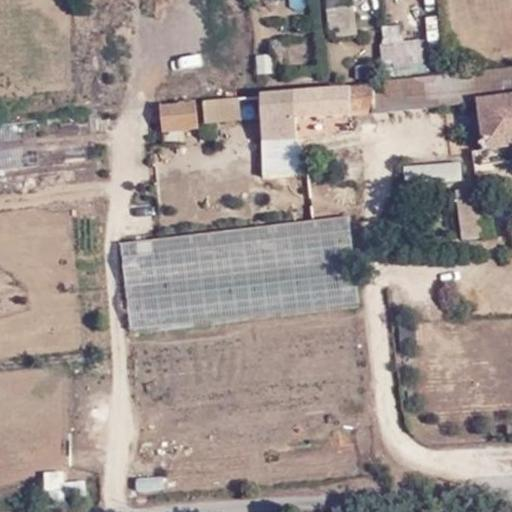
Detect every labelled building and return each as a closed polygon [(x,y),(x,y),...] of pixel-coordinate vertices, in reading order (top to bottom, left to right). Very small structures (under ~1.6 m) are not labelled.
[(319,41),(349,38),(347,10),(316,13),(319,41)] [(380,86),(416,80),(415,63),(380,65),(380,86)] [(511,68),(473,73),(476,106),(480,169),(511,165),(511,68)] [(473,73),(435,77),(416,80),(380,86),(314,93),(295,93),(297,127),(349,122),(352,112),(368,111),(368,118),(442,111),(476,106),(473,73)] [(297,127),(295,93),(255,97),(257,143),(297,143),(297,127)] [(205,121),(242,119),(241,95),(203,97),(205,121)] [(158,106),(164,138),(199,134),(197,103),(158,106)] [(0,175),(94,167),(88,123),(0,131),(0,175)] [(462,160),(405,164),(406,187),(456,184),(460,236),(483,235),(479,186),(464,188),(462,160)] [(0,227),(101,217),(95,176),(0,185),(0,227)] [(317,221),(315,201),(114,224),(115,243),(317,221)] [(0,235),(0,270),(100,260),(95,225),(0,235)] [(352,319),(344,231),(115,255),(123,341),(352,319)] [(0,277),(0,303),(100,293),(97,268),(0,277)] [(0,315),(0,371),(101,362),(95,306),(0,315)] [(355,367),(349,325),(126,351),(129,392),(355,367)] [(361,433),(353,389),(130,412),(134,455),(361,433)] [(140,494),(165,488),(161,472),(136,478),(140,494)]
